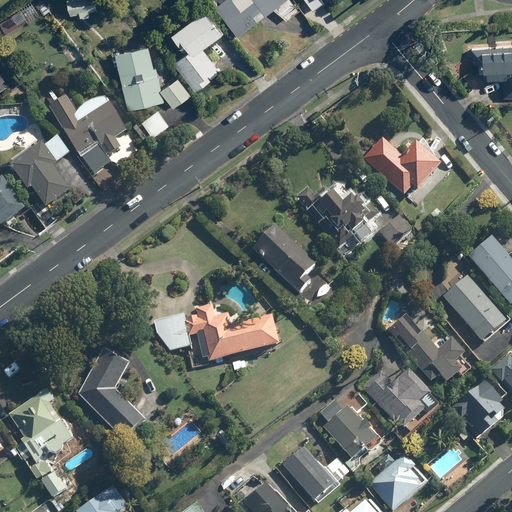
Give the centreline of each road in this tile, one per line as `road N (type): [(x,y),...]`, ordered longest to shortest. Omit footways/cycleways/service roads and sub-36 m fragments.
road 1 (residential): [(381,27),(0,307)]
road 2 (unknown): [(502,173),(369,305),(352,373),(334,398),(219,470)]
road 3 (residential): [(381,27),(511,185)]
